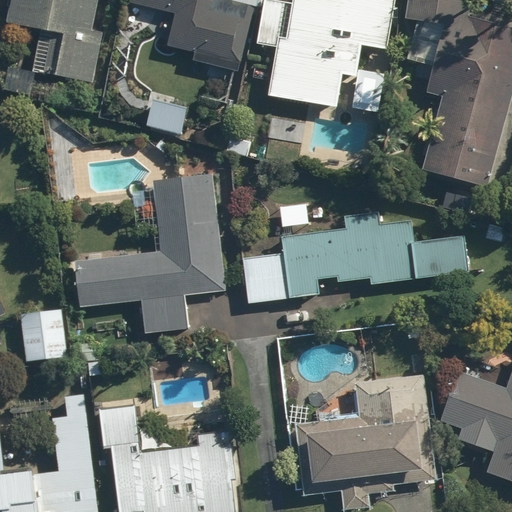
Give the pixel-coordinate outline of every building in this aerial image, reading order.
[(48,72),(93,82),(102,34),(92,32),(98,0),(14,0),(10,21),(57,30),(48,72)] [(192,64),(239,75),(254,8),(260,9),(261,0),(131,0),(130,6),(174,16),(166,49),(194,55),(192,64)] [(292,0),(286,37),(277,35),(266,101),(340,113),(345,80),(358,82),(364,49),(389,53),(397,0),(292,0)] [(471,0),(406,0),(404,22),(446,27),(428,93),(446,98),(426,171),(487,188),(511,97),(511,29),(469,18),(471,0)] [(154,97),(147,128),(182,137),(190,105),(154,97)] [(142,301),(147,334),(189,329),(185,297),(229,292),(214,174),(152,182),(161,253),(75,264),(81,309),(142,301)] [(242,259),(248,307),(321,298),(318,280),(337,278),(338,284),(372,280),(373,286),(470,274),(465,238),(414,245),(411,223),(380,227),(379,214),(346,218),(347,230),(281,238),(283,254),(242,259)] [(21,315),(27,363),(68,358),(61,310),(21,315)] [(107,347),(73,345),(73,362),(92,363),(91,378),(106,378),(107,347)] [(511,375),(507,391),(459,373),(441,424),(463,430),(458,442),(494,454),(486,476),(511,484),(511,375)] [(342,495),(343,511),(347,511),(370,509),(369,495),(394,492),(393,485),(437,480),(425,376),(355,384),(359,418),(295,426),(303,499),(342,495)] [(0,511),(98,511),(83,397),(66,400),(68,418),(50,421),(57,469),(6,475),(0,426),(0,511)] [(235,511),(232,484),(237,483),(231,433),(198,437),(200,447),(141,454),(135,407),(99,411),(105,452),(112,451),(119,511),(235,511)]
